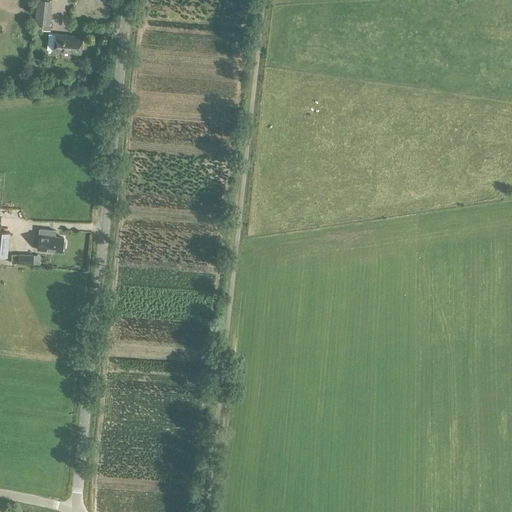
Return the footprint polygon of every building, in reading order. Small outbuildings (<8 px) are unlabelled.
[(37,0),(36,23),(51,24),(52,0),(37,0)] [(81,53),(83,37),(56,34),(55,51),(81,53)] [(63,240),(64,238),(55,237),(56,230),(40,229),(40,235),(38,250),(48,251),(48,250),(62,251),(62,249),(65,248),(66,242),(63,240)] [(0,255),(7,257),(10,232),(0,231),(0,255)] [(18,264),(34,264),(34,255),(19,254),(18,264)]
